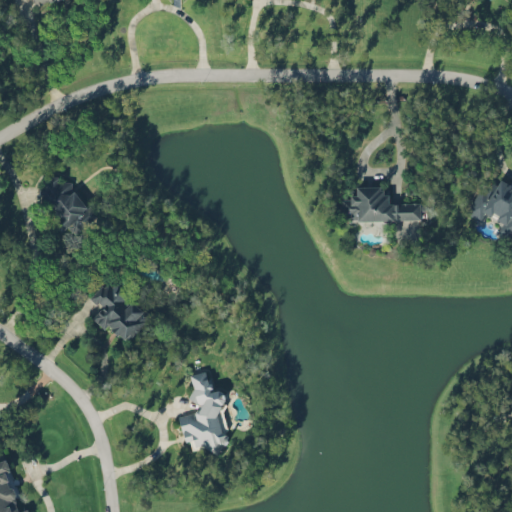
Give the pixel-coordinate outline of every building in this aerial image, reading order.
[(54,206),(54,228),(94,228),(94,203),(80,203),(80,192),(72,192),(72,177),(40,177),(40,206),(54,206)] [(511,241),(511,184),(499,177),(491,192),(480,186),(465,212),(480,221),(484,213),(502,223),(496,232),(511,241)] [(421,219),(421,202),(387,202),(387,185),(357,186),(357,195),(342,196),(342,220),(421,219)] [(149,316),(108,278),(89,298),(100,309),(94,315),(124,343),(149,316)] [(178,416),(189,450),(206,444),(209,453),(231,445),(213,392),(214,391),(207,369),(187,375),(198,409),(178,416)] [(0,511),(28,511),(27,507),(20,509),(4,457),(0,458),(0,511)]
